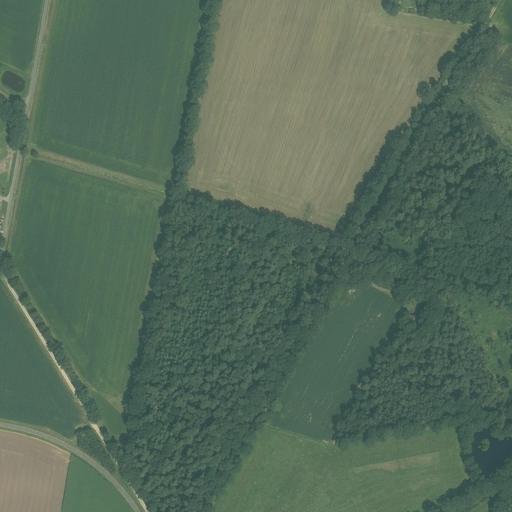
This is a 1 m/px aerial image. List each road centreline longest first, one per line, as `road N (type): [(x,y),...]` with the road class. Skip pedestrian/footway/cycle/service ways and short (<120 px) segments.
road 1 (track): [(499,0),(249,428)]
road 2 (track): [(147,511),(0,267)]
